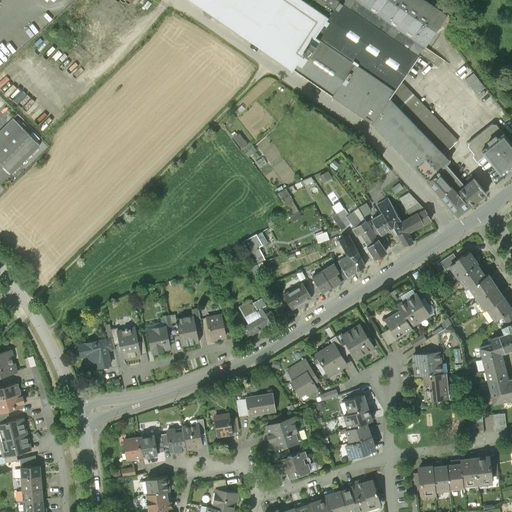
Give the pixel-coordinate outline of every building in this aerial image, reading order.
[(191,0),(293,70),(314,39),(317,35),(328,19),(309,5),(302,0),(191,0)] [(337,0),(312,0),(309,5),(328,19),(339,1),(337,0)] [(354,66),(393,94),(401,83),(425,48),(353,0),(341,0),(340,2),(339,1),(328,19),(317,35),(314,39),(354,66)] [(353,0),(425,48),(447,15),(440,3),(436,0),(353,0)] [(314,39),(293,70),(332,97),(354,66),(314,39)] [(372,125),(389,99),(393,94),(354,66),(332,97),(372,125)] [(465,81),(476,96),(485,89),(474,75),(465,81)] [(458,142),(401,83),(393,94),(389,99),(444,156),(458,142)] [(446,165),(449,162),(444,156),(389,99),(372,125),(428,183),(438,174),(436,173),(439,171),(439,172),(446,166),(446,165)] [(49,125),(54,115),(45,109),(39,120),(49,125)] [(20,126),(13,119),(0,131),(0,170),(3,167),(11,174),(40,146),(23,129),(20,126)] [(497,139),(503,134),(496,125),(492,125),(468,144),(468,148),(473,155),(472,159),(476,164),(485,157),(481,151),(490,145),(488,142),(495,136),(497,139)] [(511,144),(503,134),(497,139),(495,136),(488,142),(490,145),(481,151),(485,157),(500,175),(511,165),(511,144)] [(236,135),(232,138),(241,150),(247,146),(239,135),(237,137),(236,135)] [(245,155),(248,158),(256,151),(253,147),(245,155)] [(263,159),(256,164),(260,169),(267,164),(263,159)] [(335,171),(339,166),(333,162),(329,167),(335,171)] [(385,175),(390,171),(382,162),(377,166),(385,175)] [(436,173),(438,174),(428,183),(458,217),(469,208),(457,194),(465,187),(446,166),(439,172),(439,171),(436,173)] [(331,179),(328,173),(318,177),(322,184),(331,179)] [(311,177),(294,185),(297,191),(314,182),(311,177)] [(465,187),(457,194),(469,208),(486,194),(474,180),(465,187)] [(391,190),(395,195),(403,190),(399,185),(391,190)] [(290,215),(298,212),(285,190),(275,195),(290,215)] [(411,213),(413,217),(425,210),(409,194),(399,199),(408,214),(411,213)] [(397,235),(398,236),(403,233),(403,232),(406,230),(402,223),(388,200),(377,206),(382,214),(391,229),(391,230),(393,233),(395,237),(397,235)] [(351,224),(354,229),(365,222),(364,218),(368,215),(370,211),(366,204),(358,209),(349,215),(340,203),(332,208),(336,213),(332,216),(341,231),(351,224)] [(413,217),(402,223),(406,230),(407,233),(420,226),(431,221),(425,210),(413,217)] [(374,225),(369,228),(370,228),(377,239),(391,230),(391,229),(382,214),(371,221),(374,225)] [(357,236),(360,234),(370,228),(369,228),(365,222),(354,229),(352,230),(357,236)] [(377,239),(370,228),(360,234),(367,246),(377,240),(377,239)] [(403,233),(398,236),(401,241),(405,247),(413,243),(411,240),(407,233),(406,230),(403,232),(403,233)] [(329,240),(326,233),(316,237),(318,244),(329,240)] [(257,264),(264,260),(258,248),(267,243),(262,235),(245,244),(257,264)] [(339,241),(347,257),(348,258),(357,253),(356,252),(348,236),(339,241)] [(377,240),(367,246),(367,247),(375,259),(386,253),(377,240)] [(450,268),(458,279),(478,265),(472,257),(473,257),(470,252),(465,256),(466,256),(463,258),(462,256),(457,260),(456,260),(457,262),(450,267),(450,268)] [(364,267),(357,253),(348,258),(347,257),(334,264),(339,271),(342,269),(347,278),(358,272),(364,267)] [(445,271),(450,268),(450,267),(457,262),(456,260),(457,260),(453,254),(440,263),(445,271)] [(332,288),(347,278),(342,269),(339,271),(334,264),(322,271),(332,288)] [(486,277),(478,265),(458,279),(466,290),(468,288),(486,277)] [(332,288),(322,271),(312,278),(315,283),(321,293),(322,294),(332,288)] [(473,295),(476,300),(496,286),(488,275),(486,277),(468,288),(473,295)] [(321,293),(315,283),(310,286),(315,295),(316,296),(321,293)] [(305,289),(302,284),(301,284),(301,285),(283,295),(292,310),(305,303),(312,299),(311,298),(305,289)] [(305,289),(311,298),(315,295),(310,286),(305,289)] [(504,298),(496,286),(476,300),(484,311),(487,309),(504,298)] [(468,288),(466,290),(463,292),(468,299),(473,295),(468,288)] [(400,299),(403,303),(415,296),(412,291),(400,299)] [(398,306),(400,310),(410,327),(428,315),(416,295),(415,296),(403,303),(398,306)] [(250,301),(238,307),(248,324),(246,326),(251,335),(262,329),(262,328),(267,325),(267,326),(275,321),(261,298),(251,303),(250,301)] [(511,309),(504,298),(487,309),(488,311),(483,316),(489,326),(503,316),(511,309)] [(289,323),(280,308),(274,311),(284,327),(289,323)] [(511,309),(503,316),(506,327),(511,324),(511,309)] [(192,312),(193,316),(195,325),(201,323),(198,310),(192,312)] [(385,320),(390,328),(397,339),(398,338),(398,337),(399,338),(402,336),(402,335),(412,329),(410,327),(400,310),(385,320)] [(225,338),(220,315),(207,318),(212,340),(225,338)] [(167,332),(172,331),(171,326),(169,316),(163,317),(165,327),(167,332)] [(195,325),(193,316),(176,319),(177,325),(179,335),(182,346),(199,342),(195,325)] [(147,326),(147,330),(165,327),(163,317),(160,318),(161,323),(147,326)] [(451,325),(448,319),(443,322),(441,326),(443,330),(451,325)] [(504,336),(499,337),(505,354),(511,351),(511,324),(506,327),(501,329),(504,336)] [(112,338),(111,329),(110,325),(105,326),(106,332),(102,332),(104,340),(105,339),(112,338)] [(177,325),(171,326),(172,331),(173,336),(179,335),(177,325)] [(251,335),(246,326),(241,329),(246,338),(251,335)] [(359,326),(343,336),(342,337),(353,353),(356,359),(366,353),(373,348),(359,326)] [(120,343),(123,359),(141,355),(138,343),(135,327),(118,331),(117,331),(120,343)] [(165,327),(147,330),(152,352),(154,352),(154,353),(163,352),(163,350),(170,349),(167,332),(165,327)] [(114,345),(120,343),(117,331),(118,331),(117,328),(111,329),(112,338),(114,345)] [(398,339),(398,338),(397,339),(390,328),(381,334),(388,345),(398,339)] [(341,333),(330,340),(333,345),(343,359),(353,353),(342,337),(343,336),(341,333)] [(422,334),(410,342),(413,348),(420,344),(426,340),(422,334)] [(421,355),(439,353),(437,334),(426,340),(420,344),(420,345),(421,345),(422,354),(421,354),(421,355)] [(479,349),(482,359),(502,355),(503,354),(505,354),(499,337),(490,340),(491,344),(479,349)] [(107,351),(115,349),(114,345),(112,338),(105,339),(107,351)] [(87,343),(79,345),(81,357),(89,355),(89,357),(95,361),(97,360),(99,367),(110,365),(107,351),(105,339),(104,340),(95,341),(93,340),(89,340),(87,343)] [(144,342),(138,343),(141,355),(146,354),(144,342)] [(333,345),(317,355),(329,376),(346,365),(343,359),(333,345)] [(376,347),(373,348),(366,353),(371,362),(381,356),(376,347)] [(0,352),(0,366),(2,374),(15,371),(10,350),(0,352)] [(416,376),(423,375),(445,373),(445,372),(447,372),(446,363),(440,363),(439,353),(421,355),(413,355),(416,376)] [(502,355),(482,359),(482,361),(485,371),(504,366),(503,361),(502,355)] [(36,366),(33,357),(24,360),(27,369),(36,366)] [(314,375),(305,361),(287,372),(293,381),(291,383),(300,397),(306,393),(307,395),(317,389),(313,384),(315,382),(312,377),(314,375)] [(485,371),(482,361),(476,362),(479,373),(485,371)] [(485,371),(488,383),(507,378),(506,372),(504,366),(485,371)] [(448,398),(445,373),(423,375),(425,390),(420,391),(420,394),(425,394),(426,401),(448,398)] [(103,383),(101,376),(90,379),(92,386),(103,383)] [(507,379),(507,378),(488,383),(493,405),(501,393),(503,392),(502,388),(507,387),(506,384),(508,383),(508,381),(507,379)] [(510,380),(508,381),(508,383),(506,384),(507,387),(502,388),(503,392),(501,393),(493,405),(511,400),(511,381),(511,380),(510,380)] [(0,398),(20,394),(19,391),(18,391),(16,383),(0,387),(0,398)] [(350,398),(361,395),(360,389),(348,393),(350,398)] [(337,396),(335,390),(320,395),(322,401),(337,396)] [(20,397),(20,394),(0,398),(0,411),(7,410),(22,406),(22,403),(23,402),(22,397),(20,397)] [(275,410),(272,394),(247,398),(248,407),(247,408),(247,410),(248,409),(249,414),(249,415),(275,410)] [(345,400),(349,413),(367,407),(363,394),(361,395),(350,398),(345,400)] [(248,407),(247,398),(236,400),(239,416),(249,414),(248,409),(247,410),(247,408),(248,407)] [(371,421),(367,407),(349,413),(344,415),(348,429),(366,423),(371,421)] [(232,434),(232,433),(229,419),(229,414),(215,417),(218,436),(232,434)] [(494,415),(496,433),(507,431),(505,414),(494,415)] [(482,416),(471,418),(473,435),(484,434),(482,416)] [(293,417),(266,426),(269,434),(267,435),(269,441),(271,441),(274,449),(287,444),(298,440),(296,432),(298,431),(293,417)] [(0,424),(0,441),(27,434),(23,418),(8,422),(0,424)] [(236,418),(229,419),(232,433),(238,432),(236,418)] [(196,421),(197,425),(198,425),(200,435),(205,434),(203,419),(196,420),(196,421)] [(202,447),(200,435),(198,425),(197,425),(196,421),(190,422),(191,426),(182,427),(182,428),(186,450),(202,447)] [(345,430),(350,443),(370,436),(366,423),(348,429),(345,430)] [(186,451),(186,450),(182,428),(167,431),(168,434),(170,447),(171,453),(186,451)] [(296,432),(298,440),(306,438),(304,429),(298,431),(296,432)] [(31,450),(27,434),(0,441),(4,457),(16,454),(31,450)] [(154,436),(150,436),(150,435),(149,434),(148,434),(147,434),(145,434),(144,435),(144,436),(144,437),(139,438),(142,457),(143,458),(158,455),(157,453),(155,439),(154,436)] [(161,435),(161,437),(163,448),(170,447),(168,434),(161,435)] [(375,450),(370,436),(350,443),(346,444),(350,458),(359,455),(360,455),(366,453),(375,450)] [(161,437),(155,439),(157,453),(164,452),(163,448),(161,437)] [(127,460),(142,457),(139,438),(123,441),(127,460)] [(274,449),(276,454),(289,450),(287,444),(274,449)] [(289,450),(276,454),(282,474),(288,473),(289,478),(310,471),(308,464),(309,463),(310,461),(309,458),(307,456),(305,451),(292,455),(290,454),(289,450)] [(0,464),(17,460),(16,454),(4,457),(0,458),(0,464)] [(20,467),(36,465),(35,455),(20,459),(20,467)] [(488,458),(474,459),(477,484),(478,487),(492,486),(491,477),(490,468),(489,460),(488,458)] [(463,486),(477,484),(474,459),(469,460),(469,462),(461,463),(463,486)] [(496,459),(489,460),(490,468),(491,477),(498,477),(496,459)] [(463,488),(463,486),(461,463),(460,460),(454,461),(454,462),(451,463),(452,465),(446,466),(449,490),(463,488)] [(313,462),(309,463),(308,464),(310,471),(316,469),(313,462)] [(432,463),(432,467),(435,491),(449,490),(446,466),(439,467),(439,463),(432,463)] [(21,478),(22,478),(41,477),(40,465),(36,465),(20,467),(21,478)] [(436,494),(435,491),(432,467),(418,468),(419,473),(421,489),(422,496),(436,494)] [(135,475),(134,469),(122,471),(123,477),(135,475)] [(142,483),(144,495),(146,495),(169,491),(170,491),(167,476),(146,480),(147,482),(142,483)] [(42,488),(41,477),(22,478),(23,490),(42,488)] [(214,487),(216,489),(225,491),(226,486),(225,480),(213,482),(214,487)] [(361,480),(355,483),(364,510),(379,505),(377,498),(377,497),(378,497),(373,482),(367,482),(362,483),(361,480)] [(358,511),(364,510),(355,483),(355,482),(348,484),(350,488),(341,491),(347,511),(358,511)] [(23,490),(23,501),(42,500),(42,488),(23,490)] [(213,505),(213,508),(233,511),(234,502),(237,500),(237,496),(236,493),(225,491),(216,489),(216,492),(213,494),(212,503),(213,505)] [(148,508),(148,511),(151,511),(168,509),(172,509),(169,491),(146,495),(147,499),(144,500),(145,509),(148,508)] [(324,493),(326,498),(330,511),(347,511),(341,491),(331,494),(330,491),(324,493)] [(313,511),(330,511),(326,498),(318,501),(317,497),(312,499),(313,503),(310,503),(311,504),(313,511)] [(23,501),(24,511),(30,511),(43,511),(42,500),(23,501)] [(16,502),(16,511),(24,511),(23,501),(16,502)] [(294,505),(295,509),(296,511),(313,511),(311,504),(301,507),(300,503),(294,505)]
